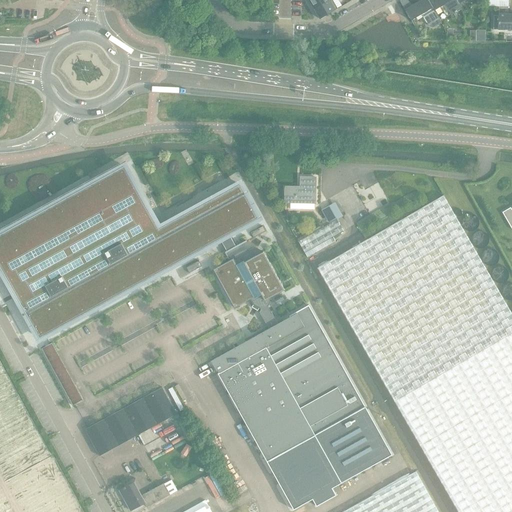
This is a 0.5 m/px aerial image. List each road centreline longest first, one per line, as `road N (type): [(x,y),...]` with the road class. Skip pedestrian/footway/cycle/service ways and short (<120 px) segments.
road 1 (unclassified): [(56,130),(76,141),(168,126),(511,145)]
road 2 (primary): [(73,112),(101,112),(146,88),(465,116)]
road 3 (primary): [(465,116),(197,67)]
road 4 (unclassified): [(107,511),(0,315)]
